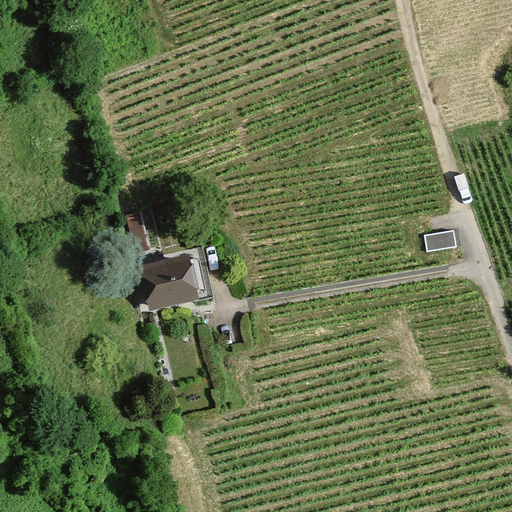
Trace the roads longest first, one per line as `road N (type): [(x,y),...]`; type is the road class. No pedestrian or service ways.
road 1 (unknown): [(484,272),(245,306)]
road 2 (track): [(401,0),(468,225)]
road 3 (residential): [(511,355),(468,225)]
